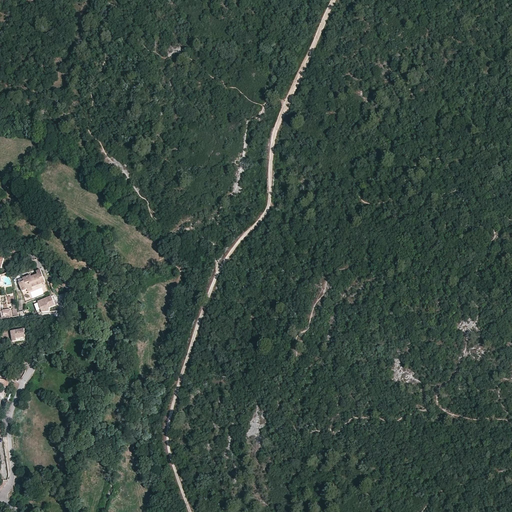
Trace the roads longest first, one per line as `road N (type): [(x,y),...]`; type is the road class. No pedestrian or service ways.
road 1 (track): [(190,511),(168,460),(164,422),(217,266),(269,205),(274,131),(332,0)]
road 2 (residential): [(0,246),(41,259),(67,288),(64,313),(9,415),(12,473),(0,495)]
